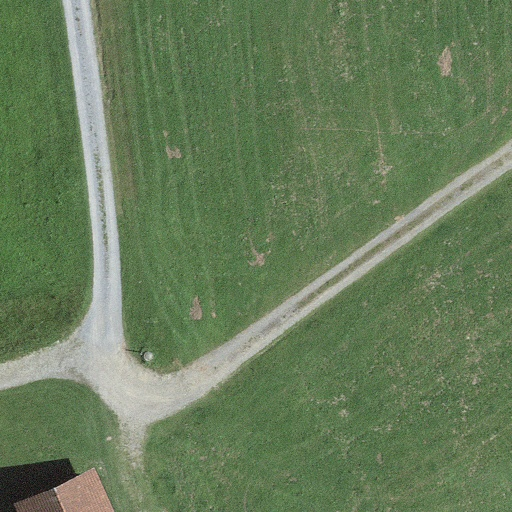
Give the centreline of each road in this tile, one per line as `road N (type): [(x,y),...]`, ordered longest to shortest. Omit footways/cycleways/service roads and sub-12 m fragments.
road 1 (track): [(511,159),(201,385),(161,392),(105,352)]
road 2 (track): [(105,352),(117,332),(114,207),(84,0)]
road 3 (track): [(134,380),(137,465),(169,511)]
